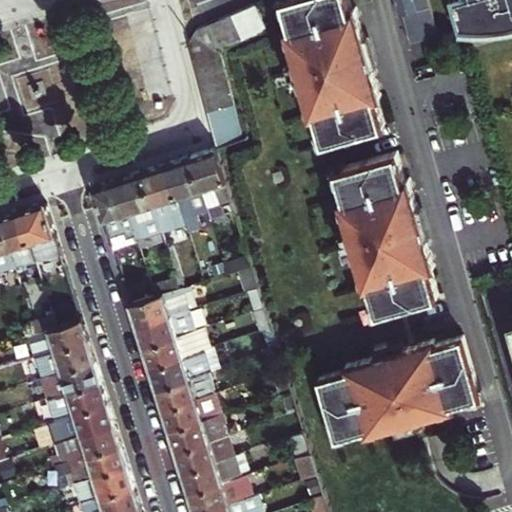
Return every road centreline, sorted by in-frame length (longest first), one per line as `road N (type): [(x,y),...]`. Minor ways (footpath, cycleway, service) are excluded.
road 1 (residential): [(170,511),(60,167)]
road 2 (residential): [(60,167),(190,126),(151,0)]
